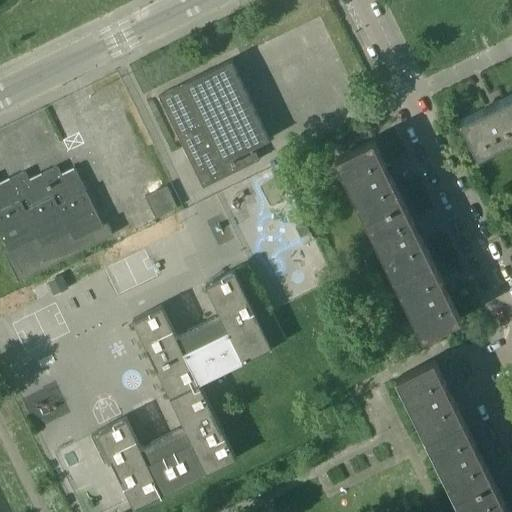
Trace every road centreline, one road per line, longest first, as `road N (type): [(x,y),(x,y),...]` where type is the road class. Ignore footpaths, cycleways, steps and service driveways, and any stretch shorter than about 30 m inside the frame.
road 1 (residential): [(511,316),(358,0)]
road 2 (residential): [(0,96),(196,0)]
road 3 (residential): [(511,450),(472,367),(511,349)]
